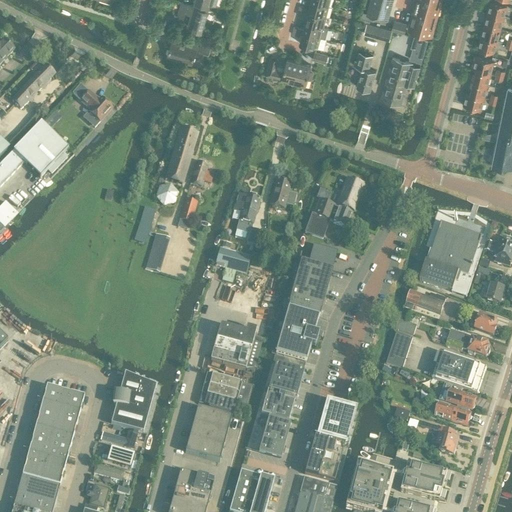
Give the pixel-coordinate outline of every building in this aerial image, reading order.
[(195,0),(193,6),(208,10),(210,3),(215,4),(216,0),(195,0)] [(370,0),(367,13),(363,12),(361,18),(373,21),(375,15),(388,19),(393,0),(370,0)] [(431,36),(433,27),(440,0),(417,0),(409,30),(431,36)] [(306,7),(305,11),(326,16),(329,6),(311,1),(310,7),(306,7)] [(504,18),(507,6),(490,1),(487,13),(504,18)] [(204,24),(208,10),(193,6),(182,2),(177,16),(184,18),(186,12),(191,14),(187,26),(200,30),(202,23),(204,24)] [(305,11),(304,15),(307,16),(306,22),(323,27),(326,16),(305,11)] [(501,29),(504,18),(487,13),(484,25),(501,29)] [(404,33),(407,24),(394,21),(392,30),(404,33)] [(301,27),(300,32),(321,37),(323,27),(306,22),(304,28),(301,27)] [(389,41),(392,30),(367,23),(364,33),(389,41)] [(498,41),(501,29),(484,25),(481,36),(498,41)] [(318,48),(321,37),(303,33),(300,43),(318,48)] [(197,47),(199,40),(187,36),(185,43),(172,39),(167,55),(192,63),(196,50),(199,51),(208,54),(211,44),(202,41),(200,48),(197,47)] [(494,53),(498,41),(481,36),(478,48),(494,53)] [(0,44),(0,64),(4,61),(6,59),(14,51),(4,41),(0,44)] [(326,62),(328,55),(314,51),(312,59),(326,62)] [(369,69),(372,55),(359,52),(356,61),(355,61),(354,66),(362,68),(356,87),(370,91),(375,71),(369,69)] [(491,73),(491,71),(494,61),(476,56),(473,69),(476,70),(491,73)] [(285,65),(278,63),(279,59),(271,57),(266,75),(281,79),(281,80),(293,83),(299,62),(287,58),(285,65)] [(414,86),(419,67),(411,64),(412,62),(392,57),(381,99),(401,104),(406,84),(414,86)] [(311,81),(313,74),(309,73),(311,65),(299,62),(293,83),(305,87),(307,80),(311,81)] [(38,93),(56,75),(46,66),(44,68),(29,84),(38,93)] [(488,85),(489,81),(491,73),(476,70),(473,82),(488,85)] [(484,97),(486,90),(488,85),(473,82),(470,93),(484,97)] [(22,110),(38,93),(29,84),(12,101),(22,110)] [(498,136),(483,133),(482,139),(497,142),(492,165),(502,167),(502,164),(511,165),(511,84),(511,87),(508,86),(498,136)] [(481,110),(484,100),(484,97),(470,93),(466,92),(463,105),(481,110)] [(99,102),(90,93),(81,102),(91,111),(89,113),(101,123),(113,109),(101,99),(99,102)] [(47,122),(43,126),(47,130),(49,132),(53,128),(47,122)] [(24,164),(27,166),(55,137),(49,132),(47,130),(43,126),(41,124),(10,156),(21,167),(24,164)] [(166,180),(183,185),(198,134),(181,129),(173,157),(166,180)] [(68,150),(55,137),(27,166),(40,179),(68,150)] [(0,158),(9,148),(0,139),(0,158)] [(16,172),(21,167),(10,156),(4,161),(16,172)] [(16,172),(4,161),(0,165),(0,168),(10,178),(16,172)] [(211,184),(213,176),(206,174),(208,166),(197,163),(190,185),(202,188),(204,182),(211,184)] [(10,178),(0,168),(0,179),(5,184),(10,178)] [(354,212),(364,186),(347,179),(337,205),(354,212)] [(294,207),(297,196),(288,194),(290,184),(277,181),(270,206),(284,210),(285,205),(294,207)] [(163,208),(175,206),(178,194),(170,185),(159,188),(155,199),(163,208)] [(111,203),(113,193),(107,191),(105,201),(111,203)] [(235,206),(233,212),(241,215),(237,231),(250,235),(251,230),(252,230),(259,200),(246,196),(246,197),(240,195),(237,206),(235,206)] [(191,224),(197,203),(186,200),(180,220),(191,224)] [(335,207),(326,203),(320,201),(314,216),(312,215),(306,235),(323,241),(330,221),(334,223),(333,224),(347,229),(353,214),(339,209),(339,210),(335,208),(335,207)] [(145,245),(156,212),(145,209),(135,242),(145,245)] [(427,261),(421,281),(452,292),(452,294),(466,298),(466,299),(467,299),(483,251),(482,251),(482,252),(478,251),(482,238),(481,238),(481,239),(442,226),(442,225),(442,224),(429,262),(427,261)] [(254,244),(257,232),(251,230),(250,235),(247,243),(254,244)] [(260,246),(263,233),(257,232),(254,244),(260,246)] [(511,241),(509,241),(509,239),(505,238),(504,240),(502,239),(500,246),(487,243),(486,247),(508,254),(508,253),(511,254),(511,256),(511,241)] [(508,254),(486,247),(485,251),(495,255),(497,255),(495,263),(497,263),(497,265),(501,266),(502,265),(510,267),(511,266),(511,265),(511,256),(511,254),(508,253),(508,254)] [(225,270),(221,282),(232,285),(235,273),(245,276),(250,258),(220,250),(215,267),(225,270)] [(152,253),(150,262),(159,265),(162,256),(152,253)] [(295,285),(292,295),(288,310),(289,311),(317,318),(319,319),(332,272),(301,263),(295,285)] [(476,280),(474,286),(479,288),(483,275),(489,277),(491,271),(479,268),(476,280)] [(501,305),(505,290),(492,286),(488,302),(501,305)] [(411,292),(405,307),(413,310),(414,306),(440,316),(446,299),(436,296),(431,294),(429,299),(411,292)] [(317,318),(289,311),(289,312),(288,312),(276,355),(306,363),(310,350),(315,333),(314,333),(318,320),(317,320),(317,318)] [(480,316),(474,314),(472,320),(478,322),(475,331),(494,338),(497,329),(496,329),(498,325),(496,321),(480,315),(480,316)] [(414,336),(417,327),(399,321),(396,330),(414,336)] [(245,334),(220,327),(210,362),(245,372),(254,374),(262,341),(254,339),(256,332),(247,330),(245,334)] [(490,352),(489,351),(489,349),(487,349),(489,345),(451,332),(446,348),(462,353),(463,351),(469,353),(468,355),(475,357),(476,355),(486,359),(487,358),(489,357),(490,352)] [(403,370),(413,339),(397,334),(387,365),(403,370)] [(446,385),(463,391),(478,396),(487,369),(441,354),(432,380),(446,385)] [(275,364),(267,393),(261,416),(270,418),(260,453),(280,459),(290,424),(288,423),(294,401),(296,402),(304,372),(275,364)] [(406,380),(409,378),(410,375),(403,371),(400,375),(406,380)] [(149,411),(156,387),(125,375),(119,394),(117,394),(116,402),(149,411)] [(246,407),(251,387),(207,375),(201,394),(236,404),(246,407)] [(463,391),(446,385),(444,390),(450,392),(447,403),(473,412),(473,410),(474,409),(475,406),(475,405),(476,400),(462,395),(463,391)] [(80,413),(84,398),(47,388),(42,403),(61,408),(80,413)] [(232,418),(236,404),(201,394),(198,405),(210,408),(209,411),(232,418)] [(149,411),(116,402),(115,407),(116,407),(111,426),(143,434),(149,411)] [(392,402),(390,407),(410,414),(412,408),(392,402)] [(54,433),(61,408),(42,403),(35,428),(54,433)] [(440,405),(436,417),(452,423),(451,423),(458,425),(458,424),(467,427),(469,422),(470,421),(471,418),(471,417),(471,415),(440,405)] [(318,439),(344,446),(354,411),(335,406),(335,408),(332,407),(330,407),(328,408),(327,409),(327,413),(325,412),(318,439)] [(73,438),(80,413),(61,408),(54,433),(73,438)] [(189,438),(185,453),(220,463),(224,447),(232,418),(197,408),(189,438)] [(398,411),(395,419),(407,423),(410,415),(398,411)] [(103,424),(98,443),(139,454),(144,435),(143,434),(111,426),(103,424)] [(422,424),(421,427),(439,433),(438,436),(441,437),(438,446),(442,448),(441,453),(454,457),(458,442),(453,440),(455,433),(440,429),(422,424)] [(47,459),(54,433),(35,428),(28,454),(47,459)] [(66,465),(73,438),(54,433),(47,459),(66,465)] [(339,464),(344,446),(318,439),(315,438),(310,456),(339,464)] [(41,482),(47,459),(28,454),(22,477),(41,482)] [(357,463),(345,508),(358,511),(357,511),(433,511),(436,502),(439,503),(446,474),(408,464),(408,465),(372,455),(369,466),(357,463)] [(333,483),(339,464),(310,456),(305,475),(333,483)] [(60,488),(66,465),(47,459),(41,482),(60,488)] [(96,465),(94,474),(122,482),(125,472),(96,465)] [(180,473),(169,511),(206,511),(214,482),(180,473)] [(265,511),(273,482),(241,473),(230,511),(265,511)] [(41,482),(22,477),(14,508),(27,511),(52,511),(60,488),(41,482)] [(330,511),(337,488),(304,479),(295,511),(330,511)] [(104,510),(110,490),(95,485),(89,506),(104,510)] [(118,488),(117,493),(128,497),(130,491),(118,488)]
